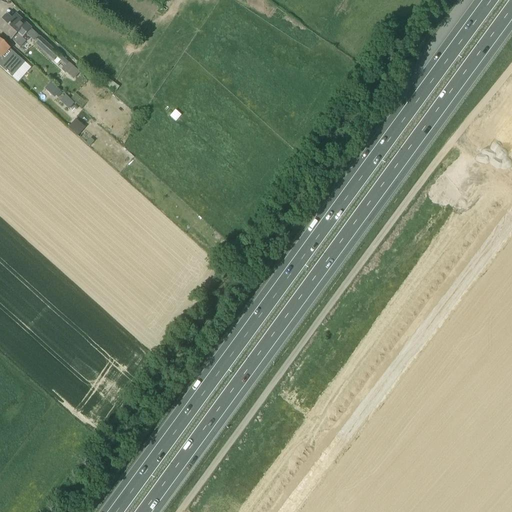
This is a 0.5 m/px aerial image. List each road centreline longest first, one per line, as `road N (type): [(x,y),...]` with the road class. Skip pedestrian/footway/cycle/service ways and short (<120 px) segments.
road 1 (motorway): [(486,0),(111,511)]
road 2 (motorway): [(147,511),(511,12)]
road 3 (unclassified): [(285,511),(511,216)]
